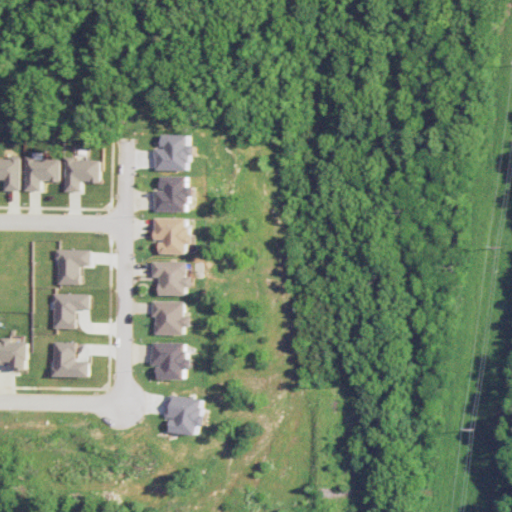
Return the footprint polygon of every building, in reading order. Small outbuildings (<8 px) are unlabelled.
[(156,170),(189,170),(189,155),(195,155),(195,145),(189,145),(189,134),(162,134),(162,148),(156,148),(156,170)] [(21,190),(22,158),(0,157),(0,180),(5,180),(5,190),(21,190)] [(61,181),(61,158),(26,158),(26,191),(42,191),(42,181),(61,181)] [(100,183),(101,159),(66,159),(66,191),(82,191),(82,182),(100,183)] [(188,176),(161,176),(161,189),(155,189),(155,211),(189,211),(189,197),(194,197),(194,186),(188,186),(188,176)] [(187,218),(155,218),(155,240),(160,240),(160,253),(187,253),(187,243),(193,243),(193,227),(187,227),(187,218)] [(81,284),(81,265),(91,266),(91,250),(59,249),(59,284),(81,284)] [(188,262),(153,261),(152,277),(160,277),(159,294),(187,295),(187,287),(193,287),(193,276),(188,276),(188,262)] [(77,328),(77,309),(91,309),(91,293),(55,294),(55,328),(77,328)] [(155,334),(184,335),(184,326),(191,327),(191,316),(185,315),(185,301),(152,301),(152,316),(155,316),(155,334)] [(0,363),(14,364),(14,370),(28,370),(28,342),(12,342),(12,338),(2,337),(2,341),(0,341),(0,363)] [(89,376),(89,361),(77,361),(77,342),(55,341),(54,376),(89,376)] [(185,379),(185,369),(192,369),(192,358),(186,358),(187,343),(152,342),(152,365),(157,365),(157,379),(185,379)] [(199,435),(200,425),(206,426),(208,415),(203,414),(204,399),(170,395),(167,416),(172,417),(171,431),(199,435)]
